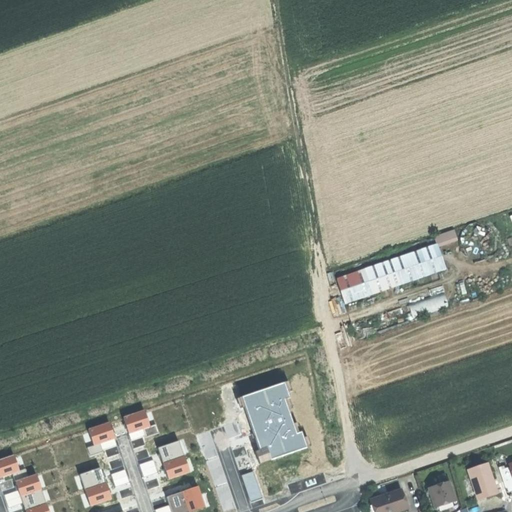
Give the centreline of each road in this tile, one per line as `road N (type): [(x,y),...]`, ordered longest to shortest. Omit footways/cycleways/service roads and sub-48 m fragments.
road 1 (track): [(278,0),(354,486)]
road 2 (track): [(511,432),(354,486)]
